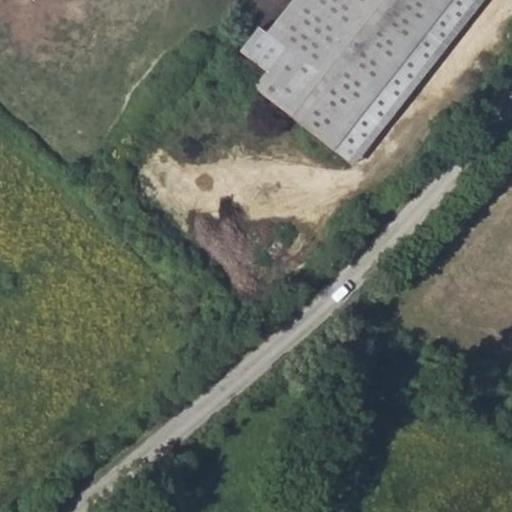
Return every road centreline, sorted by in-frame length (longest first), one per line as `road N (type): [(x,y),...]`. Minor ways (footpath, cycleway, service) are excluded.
road 1 (unclassified): [(318,309),(83,511)]
road 2 (unclassified): [(318,309),(511,108)]
